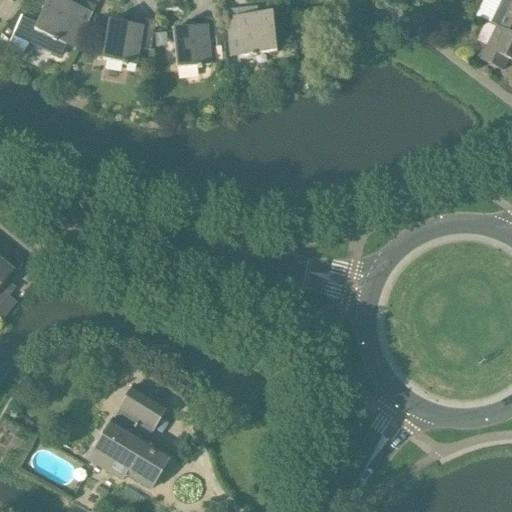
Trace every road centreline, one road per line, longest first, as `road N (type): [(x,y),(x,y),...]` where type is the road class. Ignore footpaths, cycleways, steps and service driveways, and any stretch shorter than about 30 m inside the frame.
road 1 (residential): [(304,272),(77,206),(0,174)]
road 2 (tertiary): [(500,232),(462,225),(423,233),(379,272)]
